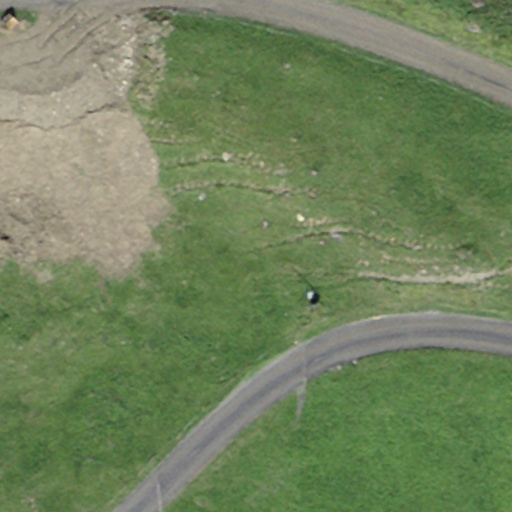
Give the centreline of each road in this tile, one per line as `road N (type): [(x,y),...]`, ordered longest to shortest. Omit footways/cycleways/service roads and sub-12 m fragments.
road 1 (track): [(130,511),(287,358),(367,330),(443,328),(511,339)]
road 2 (track): [(511,84),(328,16),(243,0)]
